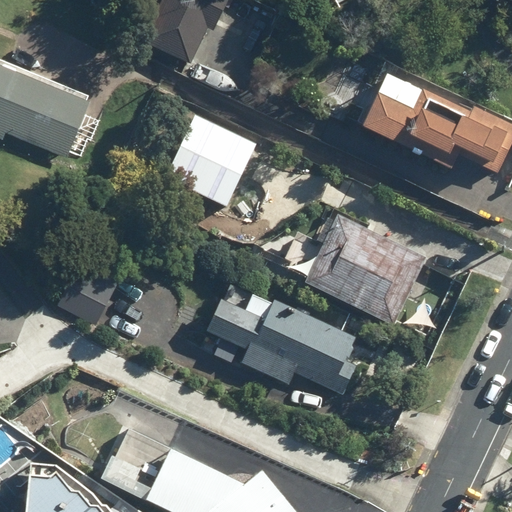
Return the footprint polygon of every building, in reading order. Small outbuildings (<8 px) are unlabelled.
[(168,0),(148,44),(194,64),(210,29),(216,32),(230,0),(168,0)] [(0,130),(69,158),(93,101),(0,63),(0,130)] [(382,96),(366,129),(455,170),(461,156),(500,175),(511,150),(511,124),(477,107),(474,114),(427,91),(417,112),(382,96)] [(429,257),(341,212),(306,279),(394,324),(429,257)] [(58,305),(97,325),(121,280),(82,260),(58,305)] [(220,293),(203,332),(247,350),(241,363),(291,384),(296,371),(346,393),(359,364),(348,359),(359,333),(275,297),(268,313),(220,293)] [(175,511),(300,511),(266,469),(248,483),(130,426),(105,478),(175,511)] [(107,511),(100,503),(92,503),(81,490),(78,493),(59,470),(55,474),(32,472),(29,511),(107,511)]
